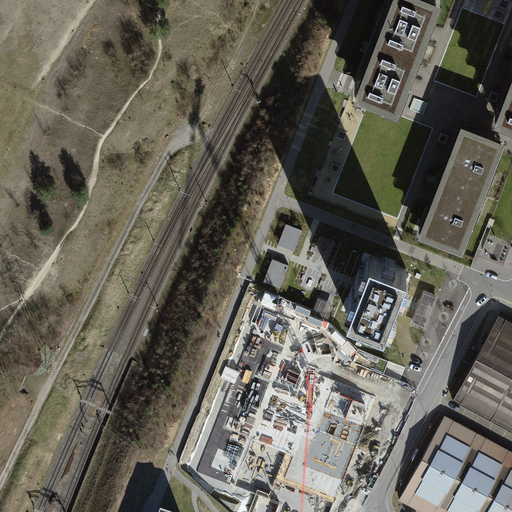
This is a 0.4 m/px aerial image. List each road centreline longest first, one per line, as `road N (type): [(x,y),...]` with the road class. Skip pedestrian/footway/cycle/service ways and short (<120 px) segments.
road 1 (track): [(190,132),(167,151),(0,485)]
road 2 (residential): [(486,284),(369,511)]
